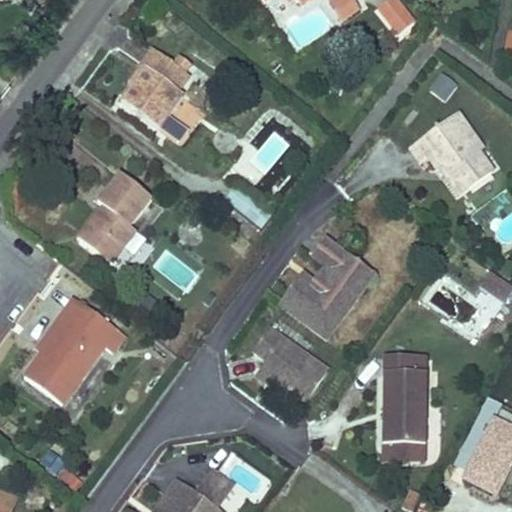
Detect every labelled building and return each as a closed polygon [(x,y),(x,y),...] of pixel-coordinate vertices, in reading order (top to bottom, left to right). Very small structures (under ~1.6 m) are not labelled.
[(340,20),(361,7),(356,0),(334,0),(333,1),(329,3),(340,20)] [(397,42),(416,26),(393,0),(390,0),(374,14),(397,42)] [(511,19),(502,18),(497,44),(511,45),(511,19)] [(157,66),(138,53),(127,70),(134,75),(123,92),(113,109),(150,132),(171,99),(166,96),(177,79),(171,74),(177,67),(164,57),(157,66)] [(134,75),(127,70),(116,88),(123,92),(134,75)] [(445,104),(456,87),(438,76),(427,93),(445,104)] [(444,160),(467,191),(493,172),(478,150),(483,147),(457,113),(409,148),(418,162),(427,155),(435,167),(439,164),(444,160)] [(180,148),(189,132),(168,120),(159,136),(180,148)] [(467,191),(444,160),(439,164),(462,195),(467,191)] [(96,206),(72,237),(97,256),(108,240),(116,246),(128,230),(121,225),(142,196),(109,173),(89,201),(96,206)] [(221,207),(262,232),(273,214),(233,189),(221,207)] [(316,283),(312,280),(303,274),(280,307),(326,340),(336,325),(330,317),(347,291),(361,290),(372,275),(323,239),(313,255),(324,263),(329,267),(316,283)] [(97,256),(104,263),(116,246),(108,240),(97,256)] [(324,263),(312,280),(316,283),(329,267),(324,263)] [(485,293),(496,279),(487,273),(477,288),(485,293)] [(501,304),(511,290),(496,279),(485,293),(501,304)] [(330,317),(336,325),(361,290),(347,291),(330,317)] [(37,354),(75,300),(67,294),(28,349),(37,354)] [(150,325),(162,311),(147,299),(135,314),(150,325)] [(107,353),(121,334),(75,300),(37,354),(18,380),(55,405),(98,346),(107,353)] [(255,351),(266,359),(259,368),(274,378),(304,400),(324,371),(269,332),(255,351)] [(423,355),(382,355),(382,444),(423,444),(423,355)] [(274,378),(259,368),(255,374),(270,384),(274,378)] [(511,466),(511,430),(492,421),(464,482),(498,497),(511,466)] [(382,462),(423,462),(423,444),(382,444),(382,462)] [(212,470),(195,494),(215,509),(233,485),(212,470)] [(172,501),(163,511),(218,511),(219,511),(215,509),(195,494),(175,479),(164,494),(172,501)] [(0,511),(11,511),(12,511),(0,506),(0,498),(1,495),(0,494),(0,511)] [(150,511),(163,511),(172,501),(164,494),(150,511)] [(0,506),(12,511),(16,500),(1,495),(0,498),(0,506)]
